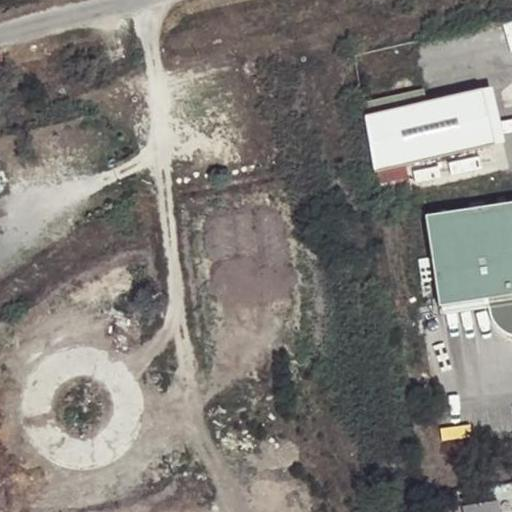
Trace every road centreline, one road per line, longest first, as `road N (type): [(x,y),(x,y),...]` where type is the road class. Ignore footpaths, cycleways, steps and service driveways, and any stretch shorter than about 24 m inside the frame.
road 1 (track): [(141,0),(178,305),(169,331),(139,362)]
road 2 (track): [(159,146),(0,228)]
road 3 (unclassified): [(130,0),(0,34)]
